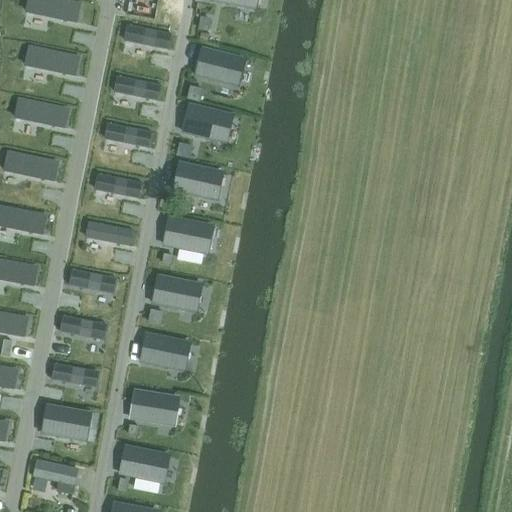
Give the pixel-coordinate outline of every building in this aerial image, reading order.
[(53,0),(29,0),(27,12),(77,23),(81,6),(53,0)] [(212,0),(213,1),(253,9),(254,0),(212,0)] [(202,18),(199,30),(207,31),(209,20),(202,18)] [(129,26),(126,42),(169,50),(172,35),(129,26)] [(29,48),(26,65),(76,76),(80,59),(29,48)] [(202,48),(195,76),(235,86),(242,58),(202,48)] [(119,78),(116,93),(159,102),(162,86),(119,78)] [(191,87),(188,98),(200,102),(203,90),(191,87)] [(19,101),(15,118),(66,128),(69,111),(19,101)] [(190,105),(183,133),(223,143),(230,115),(190,105)] [(110,125),(107,140),(150,149),(153,133),(110,125)] [(181,144),(178,156),(189,158),(192,147),(181,144)] [(8,154),(5,171),(55,181),(58,164),(8,154)] [(180,162),(173,191),(213,199),(219,171),(180,162)] [(100,175),(97,190),(140,199),(143,184),(100,175)] [(181,202),(180,210),(188,212),(189,204),(181,202)] [(0,207),(0,225),(43,235),(47,217),(0,207)] [(169,217),(164,246),(180,249),(204,253),(209,225),(169,217)] [(90,223),(87,238),(130,247),(133,231),(90,223)] [(165,255),(164,263),(172,265),(173,257),(165,255)] [(0,261),(0,279),(34,286),(38,269),(0,261)] [(73,270),(70,285),(113,294),(116,279),(73,270)] [(159,275),(153,304),(193,312),(199,284),(159,275)] [(152,311),(150,322),(161,325),(163,313),(152,311)] [(0,314),(0,332),(25,337),(28,320),(0,314)] [(64,317),(61,332),(104,340),(107,325),(64,317)] [(147,334),(141,362),(181,370),(187,342),(147,334)] [(4,340),(2,356),(10,358),(13,342),(4,340)] [(55,365),(52,380),(96,388),(99,372),(55,365)] [(0,368),(0,386),(15,389),(18,372),(0,368)] [(135,391),(130,419),(170,426),(175,397),(135,391)] [(47,405),(42,434),(82,441),(87,412),(47,405)] [(0,423),(0,440),(5,442),(8,425),(0,423)] [(131,426),(130,434),(138,436),(139,427),(131,426)] [(126,446),(120,475),(137,478),(160,483),(166,455),(126,446)] [(37,460),(34,477),(59,483),(57,492),(73,496),(79,470),(37,460)] [(121,479),(119,491),(127,492),(129,481),(121,479)] [(114,503),(112,511),(153,511),(154,510),(114,503)]
